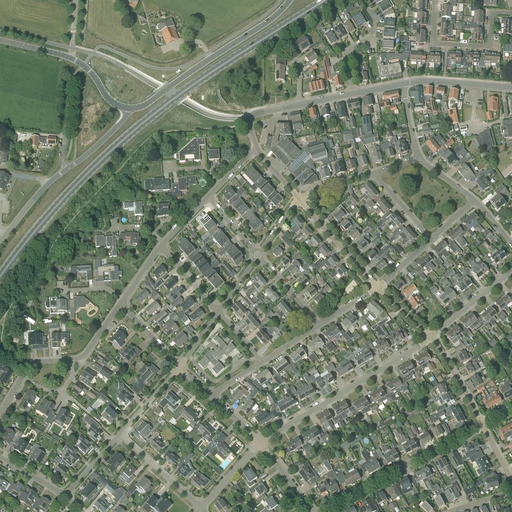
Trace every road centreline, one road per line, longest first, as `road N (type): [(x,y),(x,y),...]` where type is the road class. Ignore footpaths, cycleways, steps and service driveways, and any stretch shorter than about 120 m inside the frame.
road 1 (primary): [(0,277),(70,191),(139,126),(327,0)]
road 2 (unclassified): [(261,441),(429,336)]
road 3 (secondary): [(289,0),(149,102),(128,108)]
road 4 (residential): [(320,511),(482,424)]
road 5 (secondary): [(0,40),(76,60),(112,103),(128,108)]
